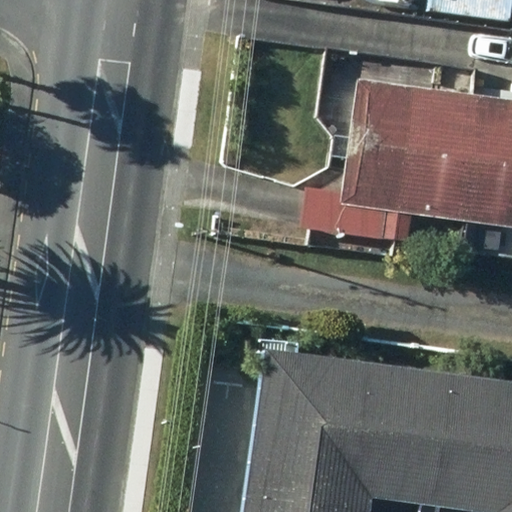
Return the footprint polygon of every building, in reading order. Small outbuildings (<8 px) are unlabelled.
[(301,74),(338,77),(340,56),(303,52),(301,74)] [(307,190),(301,232),(404,247),(408,220),(455,227),(473,104),(356,87),(340,195),(307,190)] [(511,109),(473,104),(455,227),(511,235),(511,109)] [(260,361),(238,511),(364,511),(364,510),(377,511),(433,511),(451,389),(260,361)] [(511,511),(511,397),(451,389),(433,511),(511,511)]
